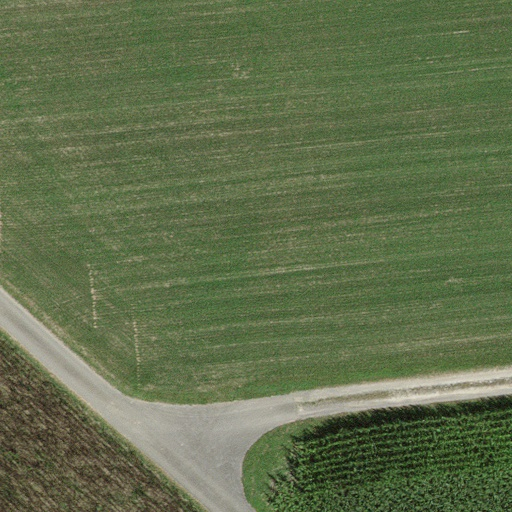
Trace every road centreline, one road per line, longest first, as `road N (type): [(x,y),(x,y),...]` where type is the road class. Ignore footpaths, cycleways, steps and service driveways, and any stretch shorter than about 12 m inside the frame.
road 1 (track): [(162,428),(308,391),(511,369)]
road 2 (unclassified): [(0,282),(256,511)]
